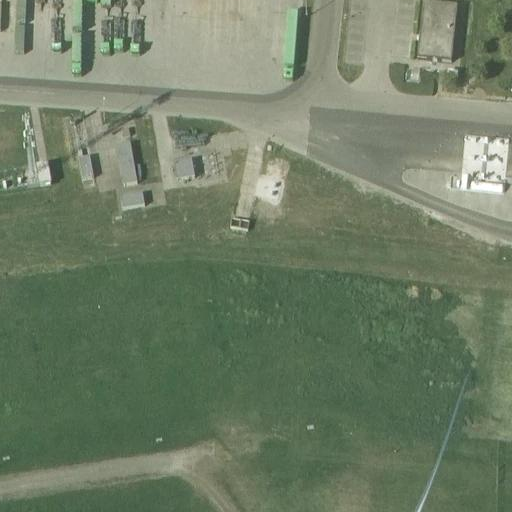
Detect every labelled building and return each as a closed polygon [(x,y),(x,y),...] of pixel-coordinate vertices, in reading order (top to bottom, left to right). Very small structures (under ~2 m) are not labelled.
[(423,6),(417,62),(452,65),(458,9),(423,6)] [(131,147),(117,149),(122,188),(136,186),(131,147)] [(91,160),(78,162),(82,184),(95,182),(91,160)] [(192,163),(174,166),(177,184),(195,181),(192,163)] [(511,186),(502,183),(498,192),(511,197),(511,186)] [(144,197),(122,199),(124,211),(145,209),(144,197)]
